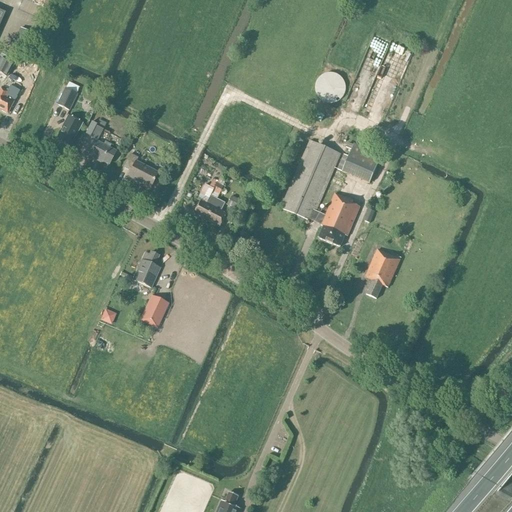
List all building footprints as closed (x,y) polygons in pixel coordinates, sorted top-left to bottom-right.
[(28,52),(35,35),(20,28),(12,45),(28,52)] [(0,74),(6,78),(13,65),(1,59),(0,60),(0,74)] [(35,82),(41,66),(34,63),(28,79),(35,82)] [(337,72),(313,82),(324,107),(347,97),(337,72)] [(0,110),(7,114),(19,91),(3,83),(0,87),(0,110)] [(69,112),(77,94),(64,88),(56,106),(69,112)] [(74,135),(81,123),(68,117),(62,129),(56,140),(69,146),(74,136),(74,135)] [(102,130),(106,122),(100,119),(97,125),(91,122),(85,134),(97,140),(102,130)] [(103,145),(95,141),(87,156),(96,161),(97,159),(108,165),(115,152),(109,149),(111,145),(105,142),(103,145)] [(326,216),(315,212),(340,155),(310,142),(281,210),(311,222),(312,221),(322,225),(321,227),(323,227),(318,239),(326,242),(326,243),(332,245),(340,248),(345,236),(347,237),(360,207),(352,204),(353,202),(335,194),(326,216)] [(342,173),(344,174),(369,185),(382,156),(354,144),(348,157),(344,155),(338,170),(342,173)] [(149,188),(157,173),(135,162),(137,158),(130,154),(123,168),(130,171),(127,177),(149,188)] [(207,222),(218,200),(211,196),(207,204),(201,201),(194,215),(207,222)] [(240,221),(245,212),(243,211),(246,205),(243,203),(243,202),(232,196),(227,206),(240,213),(237,219),(240,221)] [(218,200),(207,222),(219,229),(227,214),(221,212),(225,204),(218,200)] [(368,210),(364,221),(370,224),(375,212),(368,210)] [(398,260),(377,251),(365,278),(372,281),(366,295),(376,300),(382,286),(388,288),(400,261),(401,259),(399,258),(398,260)] [(158,257),(150,253),(149,256),(145,254),(133,280),(150,288),(159,269),(153,267),(158,257)] [(151,297),(139,321),(157,329),(168,305),(151,297)] [(234,507),(238,497),(229,493),(225,503),(221,501),(216,511),(239,511),(241,510),(234,507)]
